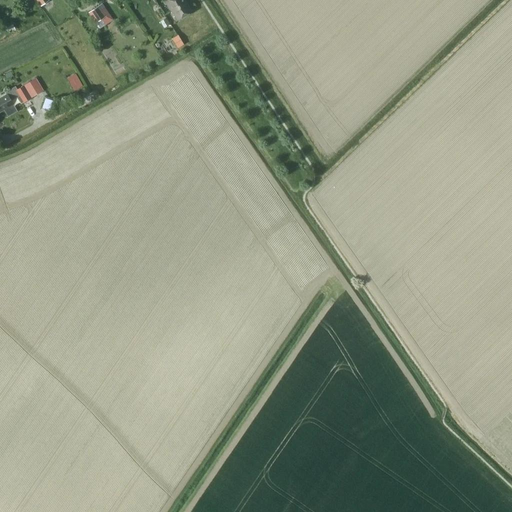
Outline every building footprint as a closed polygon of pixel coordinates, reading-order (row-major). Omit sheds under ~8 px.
[(171,11),(185,2),(184,0),(167,0),(165,2),(171,11)] [(185,2),(171,11),(177,20),(191,11),(185,2)] [(102,11),(99,5),(88,13),(98,26),(100,24),(104,29),(106,27),(104,24),(112,19),(105,9),(102,11)] [(0,34),(14,27),(12,22),(0,28),(0,34)] [(178,47),(184,44),(179,35),(173,38),(178,47)] [(36,78),(29,82),(37,94),(43,90),(36,78)] [(82,86),(79,80),(73,84),(76,89),(82,86)] [(35,94),(28,82),(17,89),(15,86),(6,92),(7,93),(0,97),(0,111),(4,109),(8,115),(17,110),(13,104),(13,103),(10,98),(19,93),(24,101),(31,97),(30,96),(35,94)]
